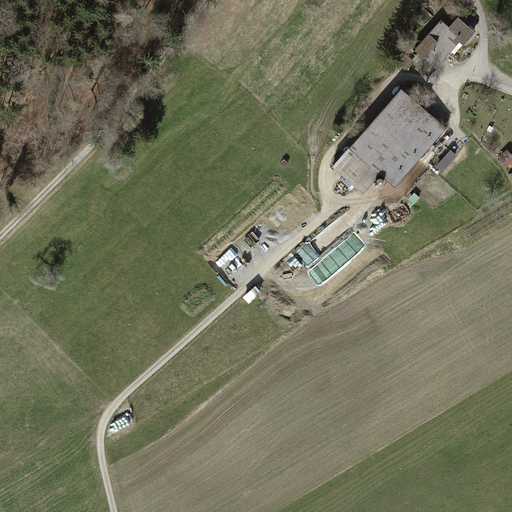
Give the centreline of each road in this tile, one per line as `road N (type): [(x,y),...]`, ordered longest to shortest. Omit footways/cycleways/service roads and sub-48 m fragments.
road 1 (track): [(482,66),(464,70),(451,87),(451,132),(400,190),(334,206),(106,417),(100,448),(114,511)]
road 2 (track): [(211,0),(134,102),(0,237)]
road 3 (track): [(334,206),(323,176),(327,155),(395,79),(451,87)]
